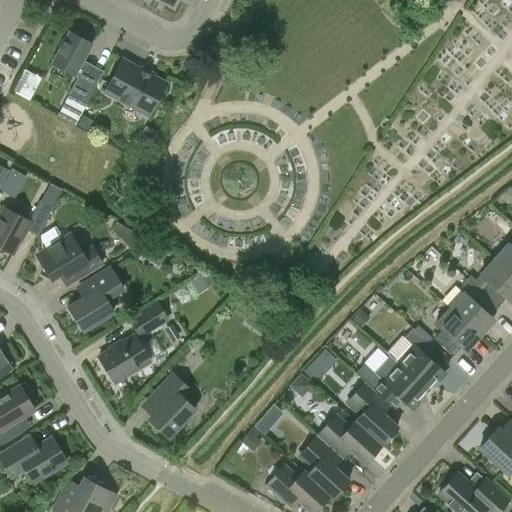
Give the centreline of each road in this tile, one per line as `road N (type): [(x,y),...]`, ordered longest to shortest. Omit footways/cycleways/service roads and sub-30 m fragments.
road 1 (residential): [(230,511),(104,439),(0,295)]
road 2 (residential): [(369,511),(511,354)]
road 3 (residential): [(87,0),(168,40),(185,39),(207,0)]
